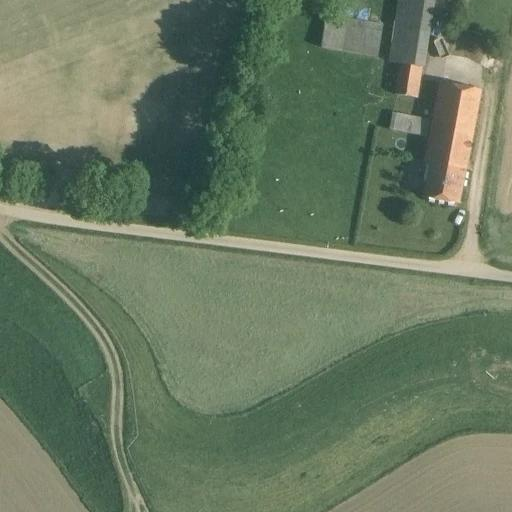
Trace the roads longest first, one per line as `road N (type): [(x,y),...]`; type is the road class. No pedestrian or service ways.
road 1 (unclassified): [(511,277),(0,209)]
road 2 (track): [(0,232),(114,348),(118,457),(141,511)]
